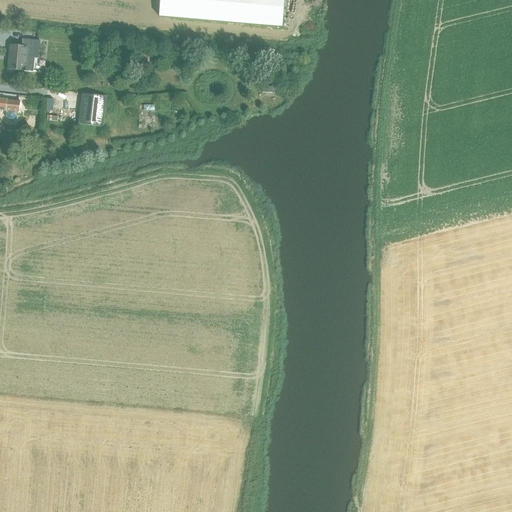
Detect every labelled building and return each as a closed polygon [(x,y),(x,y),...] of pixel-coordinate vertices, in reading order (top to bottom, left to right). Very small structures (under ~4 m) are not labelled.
[(161,0),(160,8),(160,17),(283,27),(285,0),(161,0)] [(11,47),(8,70),(25,72),(27,58),(35,59),(39,59),(40,41),(23,39),(22,48),(11,47)] [(83,94),(79,126),(104,129),(108,97),(83,94)] [(0,110),(6,112),(6,115),(6,117),(7,119),(9,120),(13,121),(15,120),(16,118),(17,116),(17,113),(19,113),(21,102),(0,99),(0,110)] [(50,113),(50,100),(42,99),(42,112),(50,113)]
